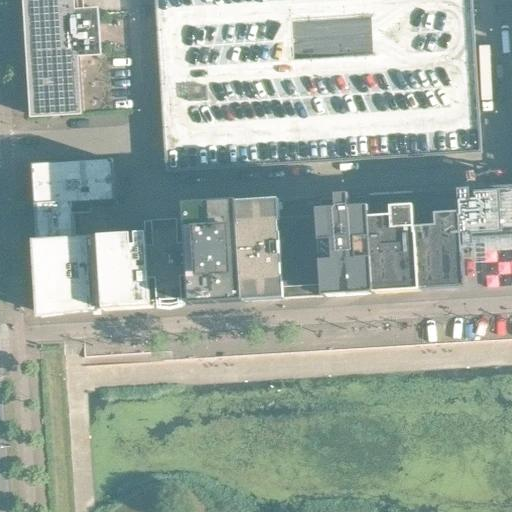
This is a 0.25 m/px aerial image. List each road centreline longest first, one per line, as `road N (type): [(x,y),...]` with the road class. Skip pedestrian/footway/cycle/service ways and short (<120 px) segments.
road 1 (unknown): [(177,33),(442,22),(440,110),(198,123),(183,116)]
road 2 (residential): [(147,192),(502,170),(491,0)]
road 3 (residential): [(18,330),(511,296)]
road 4 (residential): [(6,144),(148,135)]
road 5 (residential): [(140,0),(148,135)]
